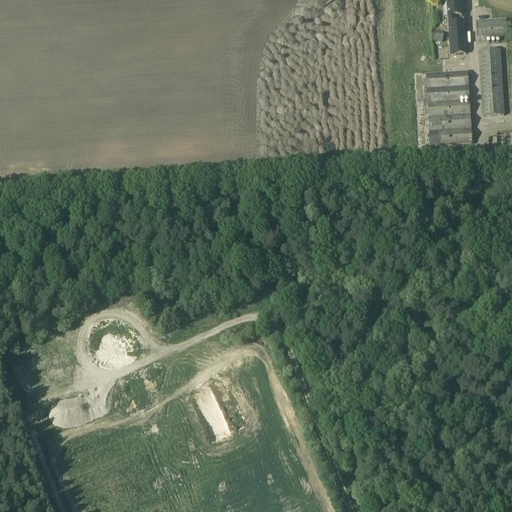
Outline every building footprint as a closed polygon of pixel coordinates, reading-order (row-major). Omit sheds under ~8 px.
[(461,2),(444,3),(444,17),(448,17),(449,25),(456,24),(455,17),(462,16),(461,2)] [(476,23),(477,42),(508,40),(506,21),(476,23)] [(456,24),(449,25),(450,56),(466,55),(464,24),(456,24)] [(432,41),(442,43),(444,35),(434,33),(432,41)] [(478,52),(482,119),(504,117),(500,51),(478,52)] [(468,73),(426,76),(430,149),(473,146),(468,73)] [(464,161),(419,164),(420,176),(465,173),(464,161)] [(135,343),(135,342),(135,338),(133,332),(130,328),(128,325),(123,321),(119,319),(115,318),(109,318),(105,318),(100,320),(95,323),(92,326),(89,329),(87,334),(86,338),(86,343),(86,348),(88,353),(91,357),(94,361),(98,364),(102,366),(108,367),(112,367),(115,367),(120,365),(124,363),(128,360),(131,356),(133,351),(135,347),(135,343)] [(198,371),(258,347),(255,340),(195,363),(198,371)] [(66,394),(70,405),(78,403),(75,391),(66,394)] [(22,404),(35,400),(33,394),(20,398),(22,404)] [(39,415),(51,410),(48,402),(36,406),(39,415)]
